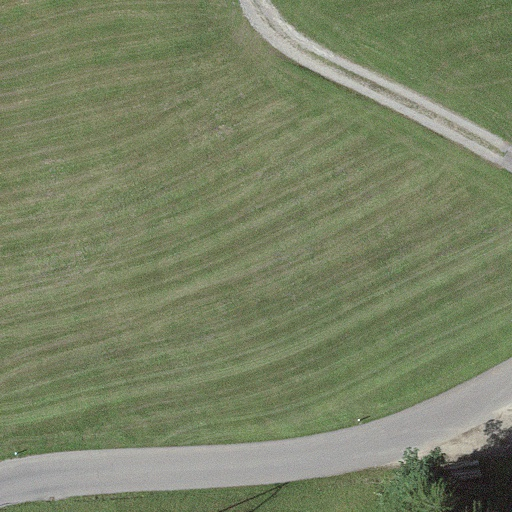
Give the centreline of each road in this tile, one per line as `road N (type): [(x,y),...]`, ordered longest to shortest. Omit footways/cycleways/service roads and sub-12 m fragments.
road 1 (unclassified): [(511,386),(362,455),(64,473),(0,489)]
road 2 (track): [(252,0),(304,50),(511,163)]
